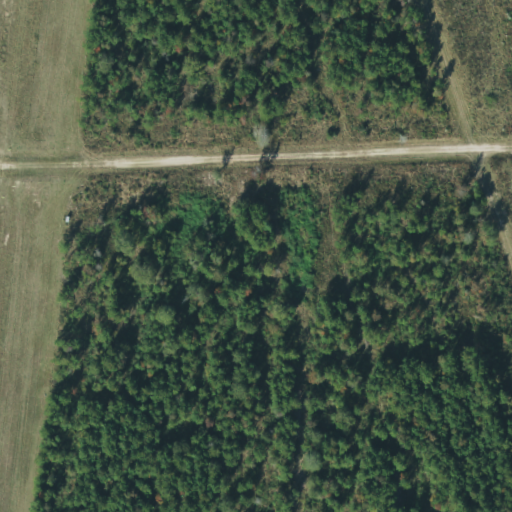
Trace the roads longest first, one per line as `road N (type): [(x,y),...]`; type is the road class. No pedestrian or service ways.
road 1 (residential): [(490,138),(0,152)]
road 2 (track): [(511,332),(470,223),(460,170),(490,138)]
